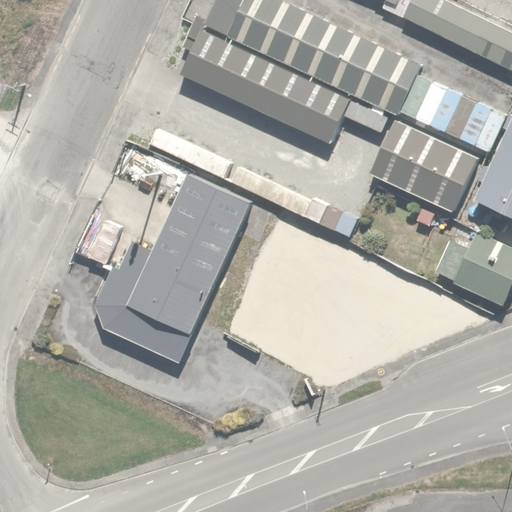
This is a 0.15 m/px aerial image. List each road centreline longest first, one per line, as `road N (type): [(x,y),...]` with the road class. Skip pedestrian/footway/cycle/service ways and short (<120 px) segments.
road 1 (unclassified): [(0,511),(0,273),(127,0)]
road 2 (tertiary): [(175,511),(511,380)]
